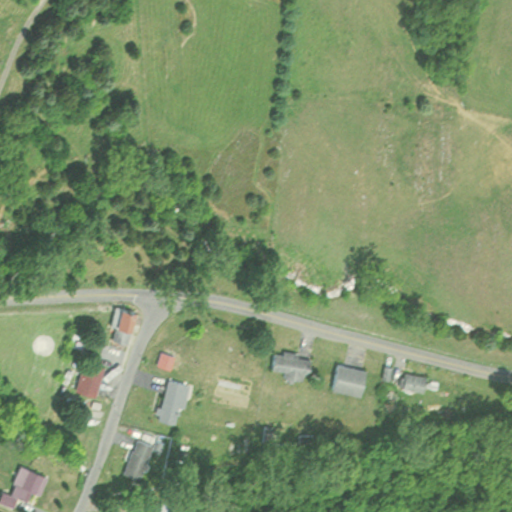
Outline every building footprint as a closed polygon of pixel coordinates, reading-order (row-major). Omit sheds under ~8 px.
[(124,309),(105,308),(102,342),(121,343),(124,309)] [(269,348),(262,368),(278,373),(276,378),(296,385),(304,359),(269,348)] [(65,389),(85,397),(96,368),(76,360),(65,389)] [(322,389),(354,396),(360,370),(328,363),(322,389)] [(419,390),(420,374),(396,373),(395,389),(419,390)] [(180,383),(157,379),(150,420),(173,424),(180,383)] [(144,452),(161,456),(165,437),(151,433),(149,444),(127,438),(118,475),(137,480),(144,452)] [(0,505),(6,508),(9,499),(22,503),(24,496),(31,497),(38,475),(13,467),(4,495),(0,493),(0,505)]
